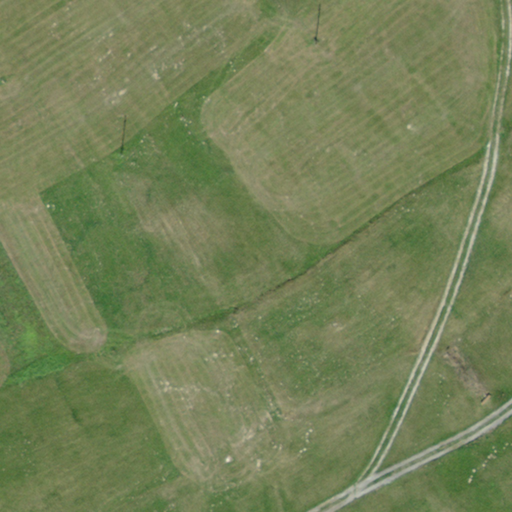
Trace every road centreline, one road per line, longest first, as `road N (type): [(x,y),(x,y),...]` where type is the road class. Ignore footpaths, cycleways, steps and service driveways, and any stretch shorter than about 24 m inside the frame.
road 1 (track): [(504,0),(488,185),(367,489)]
road 2 (track): [(325,511),(511,399)]
